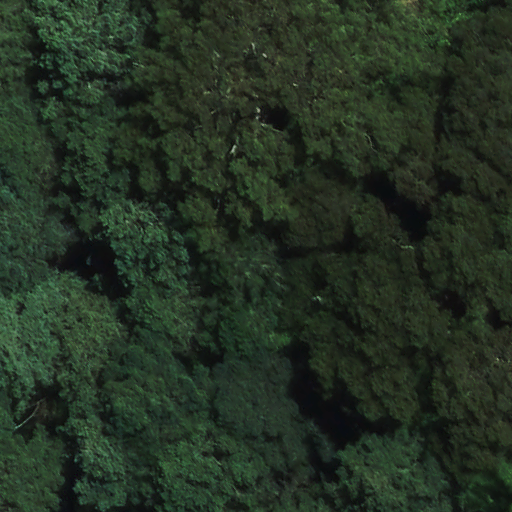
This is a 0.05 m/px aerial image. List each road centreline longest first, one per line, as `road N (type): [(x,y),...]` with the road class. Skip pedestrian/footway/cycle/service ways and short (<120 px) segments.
road 1 (track): [(0,395),(10,407),(107,443),(298,486)]
road 2 (track): [(511,482),(339,471),(229,511)]
road 3 (track): [(0,221),(16,156),(0,94)]
